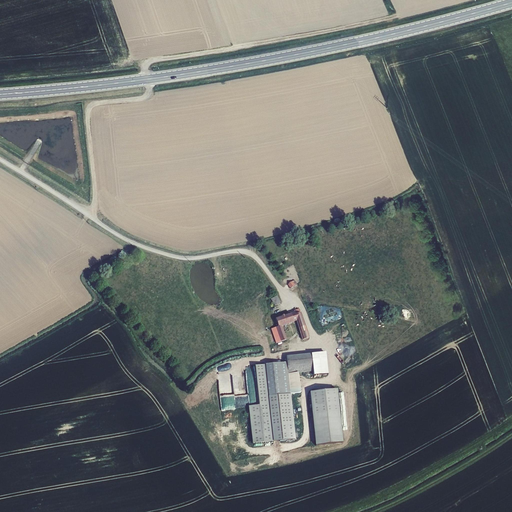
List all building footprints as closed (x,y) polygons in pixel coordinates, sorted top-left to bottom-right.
[(288,285),(291,289),(297,285),(294,281),(288,285)] [(274,306),(280,303),(277,296),(270,299),(274,306)] [(303,340),(308,338),(299,309),(293,311),(294,312),(275,318),(278,327),(276,327),(281,342),(286,340),(281,326),(293,322),(297,321),(303,340)] [(276,343),(281,342),(276,327),(271,329),(276,343)] [(287,363),(288,374),(299,373),(313,371),(313,375),(328,374),(325,353),(311,354),(286,357),(287,363)] [(265,365),(272,442),(293,440),(289,394),(288,374),(287,363),(265,365)] [(248,406),(251,443),(272,442),(265,365),(255,366),(258,405),(248,406)] [(299,373),(288,374),(289,394),(301,393),(299,373)] [(309,393),(314,447),(341,444),(336,390),(309,393)]
